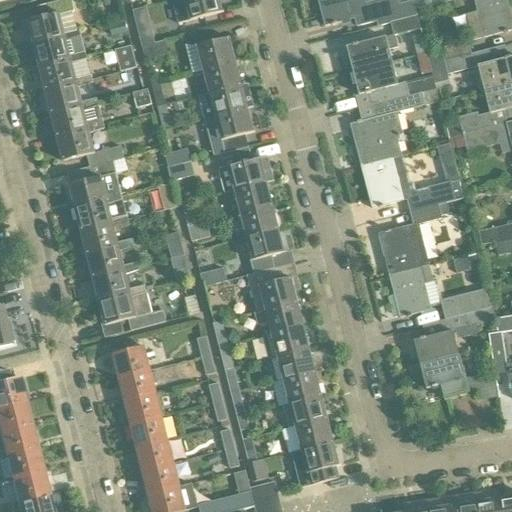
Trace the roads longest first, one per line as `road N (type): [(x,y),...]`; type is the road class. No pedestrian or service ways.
road 1 (residential): [(511,446),(406,463),(382,448),(269,0)]
road 2 (residential): [(101,511),(0,112)]
